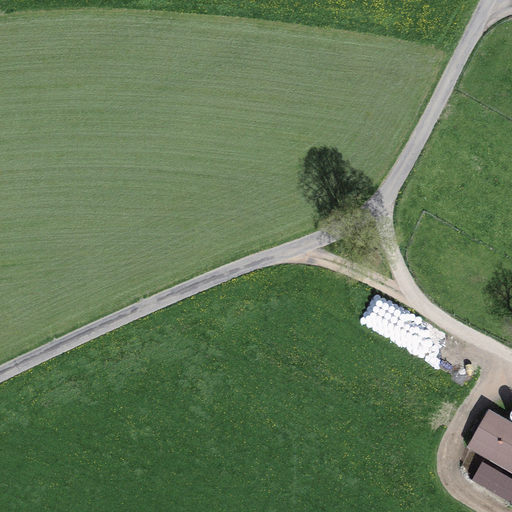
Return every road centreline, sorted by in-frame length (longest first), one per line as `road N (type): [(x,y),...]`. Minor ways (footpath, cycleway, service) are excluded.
road 1 (unclassified): [(490,0),(382,205),(0,374)]
road 2 (track): [(503,353),(448,453),(459,490),(493,511)]
